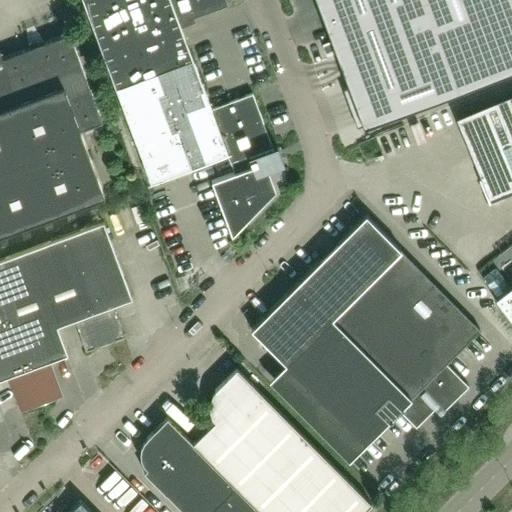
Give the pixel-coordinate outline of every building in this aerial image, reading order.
[(211,109),(181,28),(178,21),(224,4),(222,0),(82,0),(151,182),(227,154),(234,172),(211,181),(232,235),(276,190),(267,166),(266,166),(271,156),(275,155),(252,93),(211,109)] [(511,0),(342,0),(354,30),(330,38),(345,78),(362,125),(363,127),(511,71),(511,0)] [(70,4),(58,9),(62,18),(73,14),(70,4)] [(0,234),(105,196),(81,130),(102,122),(69,33),(2,58),(0,53),(0,234)] [(511,94),(493,103),(456,118),(482,179),(483,178),(480,173),(511,160),(511,286),(495,300),(511,322),(511,94)] [(251,329),(286,364),(283,367),(362,447),(399,410),(416,427),(439,405),(444,410),(468,386),(446,364),(480,330),(365,215),(296,284),(251,329)] [(132,298),(107,230),(104,221),(29,249),(57,326),(74,319),(86,351),(124,337),(113,305),(132,298)] [(57,326),(29,249),(0,259),(0,378),(9,375),(21,407),(60,393),(48,361),(67,354),(57,326)] [(361,511),(370,503),(236,369),(215,390),(215,391),(214,392),(213,394),(212,395),(211,397),(210,400),(210,403),(209,406),(210,409),(210,412),(211,413),(212,416),(214,419),(215,421),(192,444),(166,418),(147,437),(147,438),(143,442),(141,447),(140,454),(141,461),(144,466),(147,468),(143,472),(183,511),(361,511)] [(91,511),(80,500),(67,511),(91,511)]
